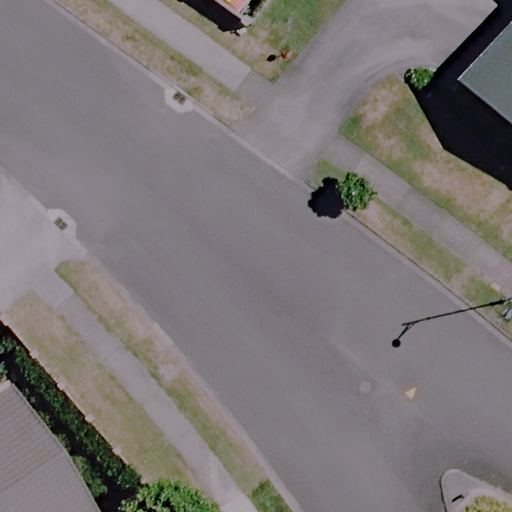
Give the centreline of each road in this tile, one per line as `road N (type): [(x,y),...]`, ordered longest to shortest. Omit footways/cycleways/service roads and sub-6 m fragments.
road 1 (residential): [(0,57),(279,279)]
road 2 (residential): [(279,279),(511,417)]
road 3 (residential): [(343,511),(323,483),(283,377)]
